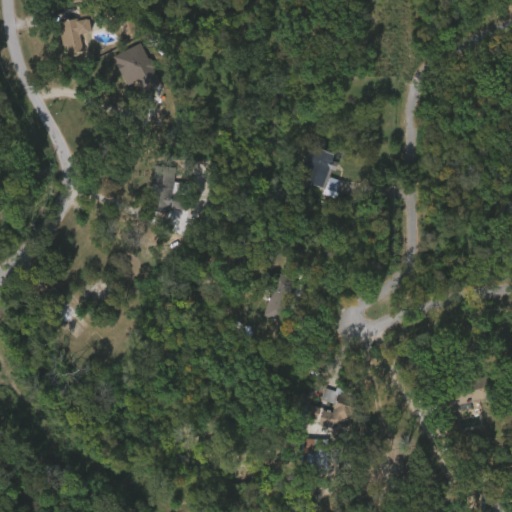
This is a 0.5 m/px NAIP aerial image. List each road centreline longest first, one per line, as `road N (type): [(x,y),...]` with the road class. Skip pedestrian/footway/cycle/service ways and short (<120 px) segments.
road 1 (residential): [(355,322),(357,310),(411,260),(418,92),(426,74),(511,27)]
road 2 (residential): [(1,0),(13,77),(52,150),(58,194),(52,218),(0,274)]
road 3 (residential): [(511,290),(432,306),(375,331),(355,322)]
